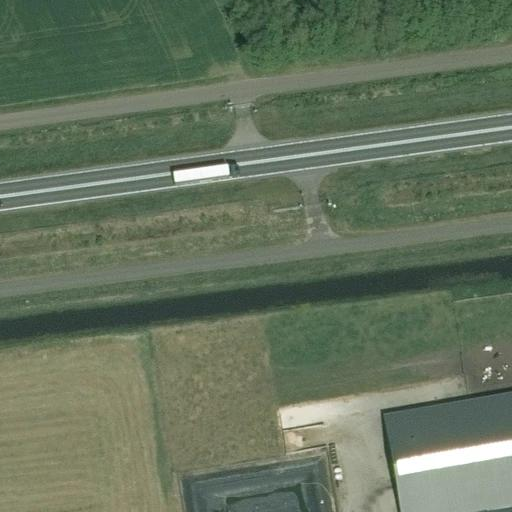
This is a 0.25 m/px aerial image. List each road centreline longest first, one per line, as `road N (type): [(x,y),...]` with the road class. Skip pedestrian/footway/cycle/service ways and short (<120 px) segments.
road 1 (trunk): [(0,199),(511,131)]
road 2 (unclassified): [(511,54),(0,122)]
road 3 (unclassified): [(511,224),(0,289)]
